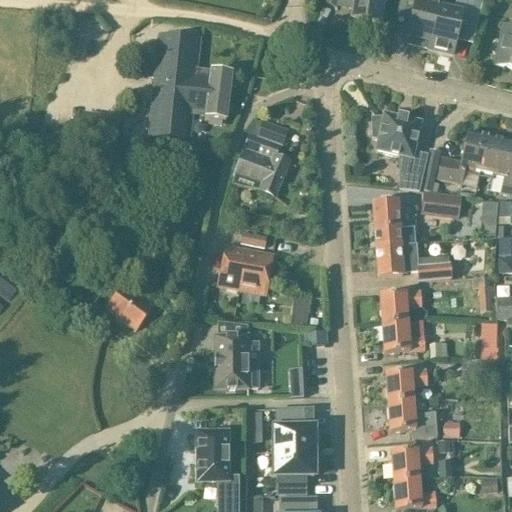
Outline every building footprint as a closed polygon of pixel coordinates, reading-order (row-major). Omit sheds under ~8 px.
[(323,0),(321,6),(336,12),(341,2),(352,4),(350,23),(380,27),(383,6),(390,1),(389,0),(323,0)] [(399,0),(399,2),(415,6),(407,41),(409,41),(407,48),(427,52),(439,12),(440,5),(425,2),(425,0),(399,0)] [(456,0),(453,16),(439,12),(427,52),(452,59),(455,43),(460,26),(476,30),(483,0),(456,0)] [(511,30),(504,28),(494,68),(511,72),(511,30)] [(188,144),(191,117),(205,118),(204,122),(226,125),(231,77),(196,73),(198,44),(159,40),(149,140),(188,144)] [(382,122),(371,122),(372,142),(378,143),(375,155),(398,160),(400,194),(419,196),(422,180),(409,177),(420,126),(383,118),(382,122)] [(117,140),(119,127),(96,124),(95,137),(117,140)] [(275,160),(278,151),(281,152),(288,134),(262,125),(256,141),(249,138),(233,179),(260,190),(258,195),(275,201),(289,166),(275,160)] [(461,189),(464,177),(479,181),(487,140),(466,135),(460,166),(441,162),(436,183),(461,189)] [(493,181),(502,183),(499,198),(511,201),(511,145),(487,140),(479,181),(493,184),(493,181)] [(431,195),(440,155),(430,152),(421,193),(431,195)] [(422,196),(420,219),(458,224),(461,201),(422,196)] [(371,206),(375,251),(398,250),(415,249),(413,231),(398,232),(396,205),(371,206)] [(511,206),(498,205),(496,228),(511,228),(511,206)] [(488,206),(487,217),(496,217),(497,207),(488,206)] [(254,219),(254,223),(253,232),(268,234),(270,221),(254,219)] [(265,241),(241,237),(239,247),(263,252),(265,241)] [(117,240),(105,259),(128,275),(141,256),(117,240)] [(496,244),(498,275),(511,274),(511,271),(510,243),(496,244)] [(401,280),(398,250),(375,251),(377,282),(401,280)] [(265,300),(272,260),(225,251),(218,287),(217,291),(265,300)] [(448,267),(416,269),(416,276),(417,286),(451,283),(450,267),(448,267)] [(73,279),(62,294),(85,311),(87,312),(93,304),(98,298),(73,279)] [(494,316),(495,302),(493,280),(471,281),(472,292),(478,292),(479,316),(494,316)] [(106,314),(135,335),(152,313),(123,291),(106,314)] [(293,296),(288,322),(306,326),(311,300),(293,296)] [(406,326),(405,313),(421,311),(420,296),(378,299),(381,328),(406,326)] [(511,301),(495,302),(494,316),(495,326),(500,326),(505,326),(511,325),(511,301)] [(308,322),(307,329),(316,330),(317,323),(308,322)] [(423,338),(407,339),(406,326),(381,328),(383,358),(409,356),(424,355),(423,338)] [(326,335),(308,336),(309,349),(327,348),(326,335)] [(247,393),(247,392),(257,392),(257,373),(247,373),(247,340),(214,340),(214,349),(214,394),(247,393)] [(288,399),(299,400),(300,372),(289,371),(288,399)] [(412,405),(411,392),(427,390),(426,374),(410,375),(384,377),(386,407),(412,405)] [(435,417),(413,419),(412,405),(386,407),(388,437),(411,435),(412,444),(437,442),(435,417)] [(272,456),(313,456),(314,431),(303,431),(303,413),(276,413),(276,431),(272,431),(272,456)] [(458,426),(442,426),(442,442),(458,442),(458,426)] [(217,499),(237,499),(237,481),(227,482),(227,436),(219,436),(197,436),(197,486),(217,486),(217,499)] [(449,446),(437,447),(437,458),(449,457),(449,446)] [(418,484),(417,470),(432,469),(431,453),(390,456),(392,486),(418,484)] [(313,456),(272,456),(272,481),(313,481),(313,456)] [(435,511),(434,496),(419,497),(418,484),(392,486),(393,511),(435,511)] [(495,484),(480,485),(481,498),(496,497),(495,484)] [(277,501),(277,511),(308,511),(308,501),(280,501),(277,501)]
